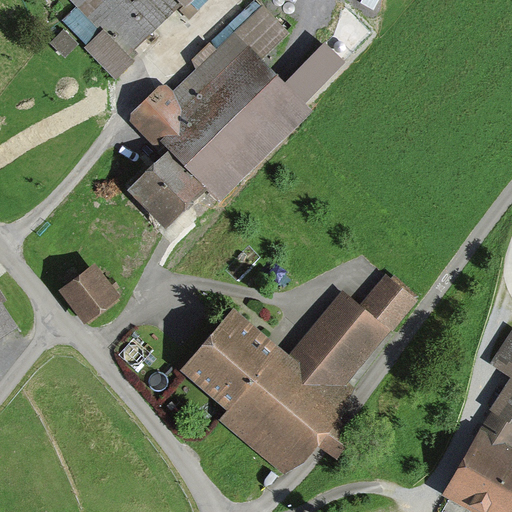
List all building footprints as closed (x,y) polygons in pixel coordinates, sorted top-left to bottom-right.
[(70,0),(102,32),(90,43),(122,77),(135,64),(127,55),(184,0),(70,0)] [(135,115),(167,147),(132,181),(167,216),(207,178),(220,191),(305,109),(255,57),(281,31),(261,10),(174,95),(166,86),(135,115)] [(71,60),(82,40),(64,30),(53,50),(71,60)] [(104,263),(71,288),(94,320),(128,296),(104,263)] [(243,304),(189,369),(228,401),(219,412),(288,469),(336,413),(329,407),(344,389),(334,381),(385,320),(394,327),(419,296),(391,272),(368,299),(346,282),(294,345),(243,304)] [(0,335),(22,322),(0,287),(0,335)] [(138,371),(152,355),(136,340),(121,356),(138,371)] [(511,364),(511,392),(456,492),(492,511),(511,511),(511,342),(502,360),(511,364)]
